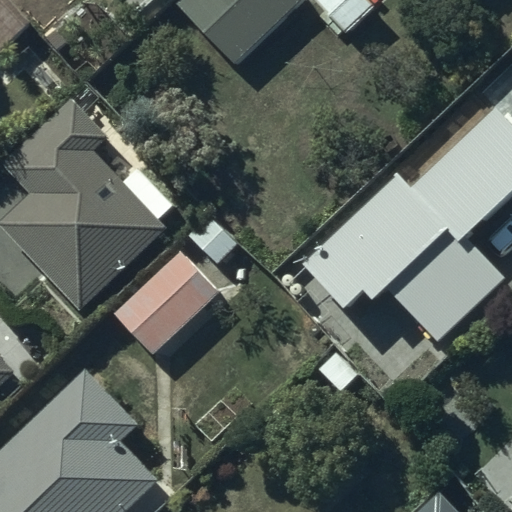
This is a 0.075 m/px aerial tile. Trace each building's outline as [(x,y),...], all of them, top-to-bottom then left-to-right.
[(32,27),(4,0),(0,0),(0,56),(1,57),(32,27)] [(189,0),(182,7),(238,67),(308,0),(189,0)] [(369,0),(322,0),(319,2),(351,38),(380,12),(369,0)] [(35,197),(2,227),(84,316),(174,233),(164,222),(177,210),(142,173),(126,187),(98,157),(115,141),(76,100),(5,165),(35,197)] [(511,231),(511,112),(504,104),(312,275),(353,319),(375,299),(384,309),(397,297),(447,352),(511,293),(511,275),(490,251),(511,231)] [(184,257),(119,318),(157,359),(223,299),(184,257)] [(0,395),(19,378),(0,357),(0,395)] [(0,511),(135,511),(162,487),(124,446),(142,429),(91,375),(0,462),(0,511)] [(455,511),(439,494),(420,511),(455,511)]
